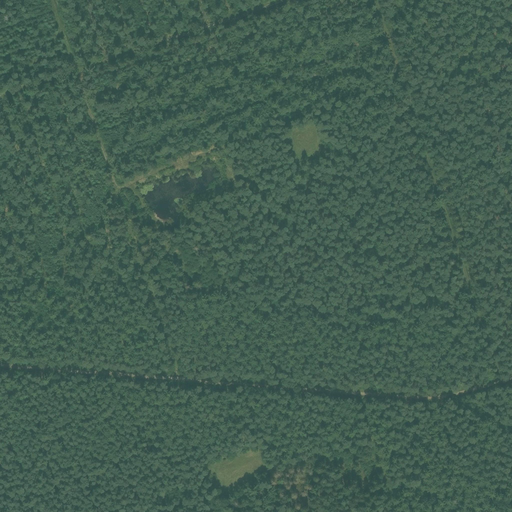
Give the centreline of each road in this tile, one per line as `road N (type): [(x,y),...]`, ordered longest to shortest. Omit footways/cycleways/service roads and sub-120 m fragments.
road 1 (track): [(376,0),(503,383)]
road 2 (track): [(54,0),(177,376)]
road 3 (track): [(177,376),(459,395),(511,381)]
road 4 (track): [(0,93),(284,0)]
road 5 (track): [(0,363),(177,376)]
